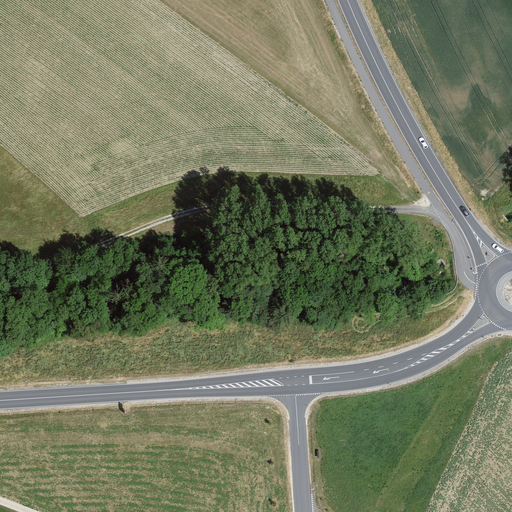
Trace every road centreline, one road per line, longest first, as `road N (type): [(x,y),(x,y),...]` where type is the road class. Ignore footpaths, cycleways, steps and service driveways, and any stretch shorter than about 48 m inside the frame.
road 1 (secondary): [(0,400),(294,381)]
road 2 (primary): [(461,213),(348,0)]
road 3 (secondary): [(294,381),(390,369),(456,341)]
road 4 (tertiary): [(294,381),(304,511)]
